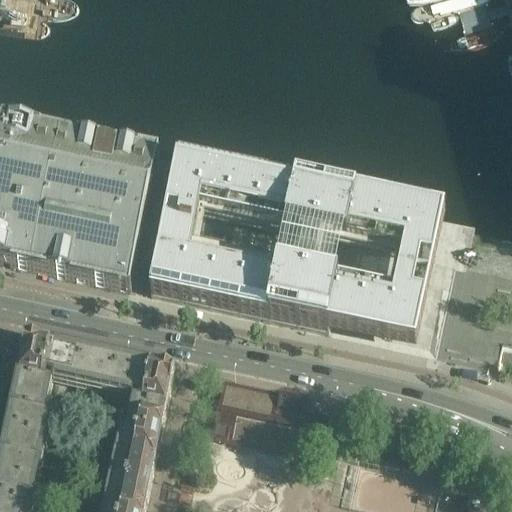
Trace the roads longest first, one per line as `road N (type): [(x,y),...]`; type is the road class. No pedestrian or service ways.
road 1 (primary): [(316,377),(10,308)]
road 2 (primary): [(316,377),(511,455)]
road 3 (primary): [(511,425),(385,385),(316,377)]
